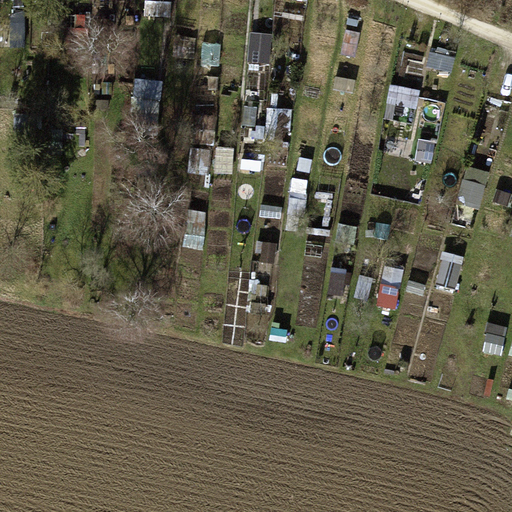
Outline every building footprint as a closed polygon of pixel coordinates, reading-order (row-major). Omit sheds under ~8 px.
[(137,80),(136,129),(163,130),(164,81),(137,80)] [(420,129),(421,97),(394,96),(393,128),(420,129)] [(201,114),(198,136),(215,138),(219,116),(201,114)] [(484,212),(493,175),(468,169),(460,206),(484,212)] [(446,256),(441,288),(461,291),(465,258),(446,256)]
